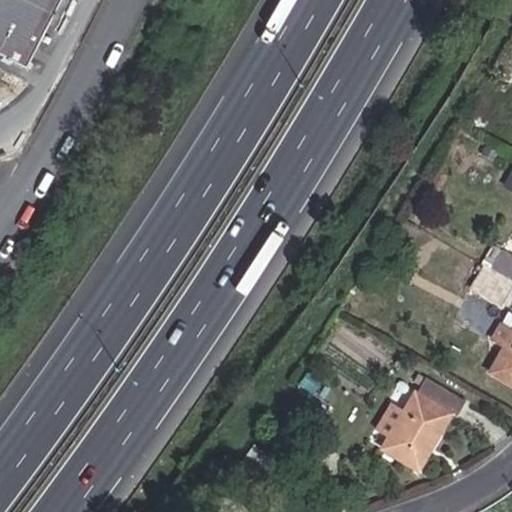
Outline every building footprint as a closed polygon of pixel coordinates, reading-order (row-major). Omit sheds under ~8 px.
[(0,0),(0,54),(28,69),(62,0),(0,0)] [(511,35),(497,61),(511,70),(511,35)] [(511,282),(511,254),(503,249),(491,270),(511,282)] [(477,294),(501,308),(511,290),(511,282),(491,270),(477,294)] [(489,371),(511,384),(511,330),(502,325),(493,340),(504,346),(489,371)] [(451,412),(457,415),(464,403),(418,376),(414,382),(420,385),(417,390),(415,390),(382,448),(418,469),(451,412)]
